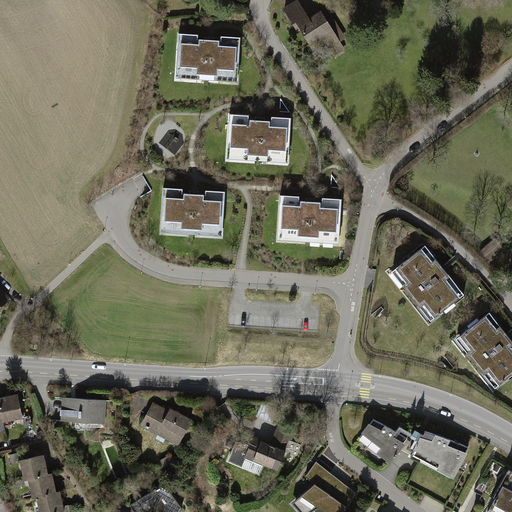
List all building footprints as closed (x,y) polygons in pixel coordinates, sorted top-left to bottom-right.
[(298,1),(285,9),(310,51),(328,40),(338,56),(347,51),(322,9),(308,17),(298,1)] [(241,40),(178,37),(176,83),(239,85),(241,40)] [(293,124),(230,120),(227,163),(290,167),(293,124)] [(167,134),(161,144),(174,150),(179,139),(167,134)] [(225,194),(163,190),(160,235),(222,240),(225,194)] [(343,204),(281,200),(278,243),(340,248),(343,204)] [(496,260),(505,248),(493,239),(484,251),(496,260)] [(424,247),(388,274),(430,328),(464,298),(424,247)] [(0,314),(13,302),(0,289),(0,280),(3,277),(0,274),(0,314)] [(511,377),(511,346),(488,317),(456,343),(493,393),(511,377)] [(21,418),(17,397),(0,399),(0,408),(2,418),(3,422),(21,418)] [(106,401),(61,399),(60,424),(104,426),(106,401)] [(166,412),(152,403),(139,428),(177,447),(191,422),(168,409),(166,412)] [(410,440),(373,421),(358,440),(389,464),(400,450),(404,452),(410,440)] [(296,433),(278,426),(270,445),(251,439),(243,460),(275,473),(285,454),(296,459),(300,447),(291,443),(296,433)] [(435,436),(424,432),(412,456),(452,479),(470,450),(450,442),(435,436)] [(44,456),(20,461),(25,480),(29,479),(48,475),(44,456)] [(344,511),(355,497),(319,471),(303,496),(294,504),(303,511),(307,511),(316,505),(326,511),(344,511)] [(511,511),(511,475),(507,472),(488,511),(511,511)] [(29,479),(33,498),(37,498),(56,493),(52,474),(48,475),(29,479)] [(164,486),(129,507),(132,511),(150,511),(151,511),(181,511),(182,511),(164,486)] [(37,498),(39,511),(59,511),(64,511),(60,492),(56,493),(37,498)]
